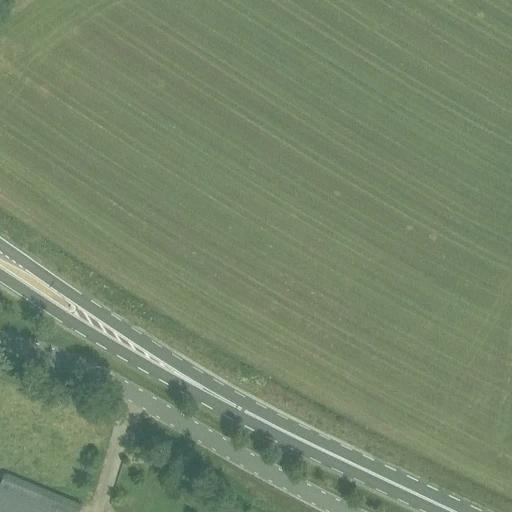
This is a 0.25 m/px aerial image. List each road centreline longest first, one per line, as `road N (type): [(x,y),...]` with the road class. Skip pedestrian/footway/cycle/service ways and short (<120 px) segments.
road 1 (primary): [(454,511),(232,401),(0,259)]
road 2 (unclassified): [(348,511),(92,370),(0,342)]
